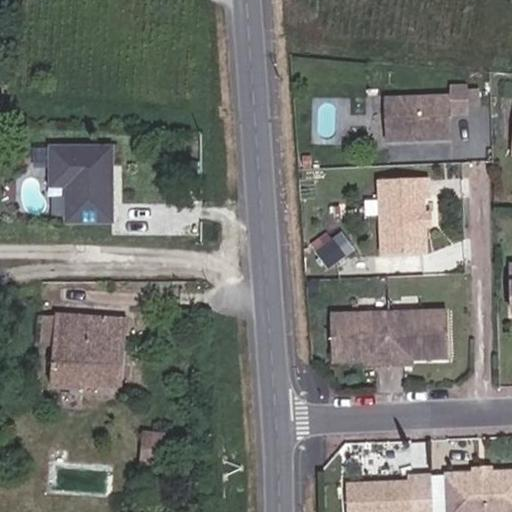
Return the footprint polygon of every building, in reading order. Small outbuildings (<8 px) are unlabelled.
[(398,151),(465,147),(463,101),(396,104),(398,151)] [(119,176),(120,149),(65,147),(64,186),(80,187),(79,222),(123,224),(125,176),(119,176)] [(61,217),(61,186),(50,186),(50,217),(61,217)] [(388,265),(438,262),(437,236),(436,224),(435,207),(440,206),(440,189),(390,191),(388,265)] [(429,354),(468,351),(465,304),(352,311),(355,359),(386,356),(393,356),(394,363),(425,361),(424,354),(429,354)] [(62,382),(133,387),(138,318),(67,313),(67,317),(65,344),(62,382)] [(46,343),(65,344),(67,317),(48,314),(46,343)] [(153,465),(160,466),(162,436),(155,435),(153,465)] [(160,466),(174,467),(176,437),(162,436),(160,466)] [(491,464),(492,469),(495,472),(501,471),(504,468),(504,463),(491,464)] [(492,469),(462,470),(464,511),(511,511),(511,467),(504,468),(501,471),(495,472),(492,469)] [(386,479),(363,480),(364,511),(448,511),(447,471),(427,472),(427,477),(394,479),(394,483),(386,483),(386,479)]
